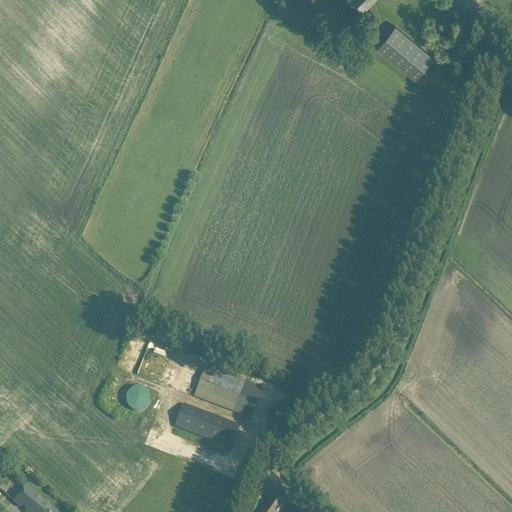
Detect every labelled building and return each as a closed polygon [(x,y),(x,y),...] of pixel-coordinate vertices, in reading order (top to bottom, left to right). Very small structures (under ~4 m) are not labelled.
[(347,0),(361,13),(373,0),(347,0)] [(322,7),(318,15),(329,20),(332,12),(322,7)] [(415,79),(433,57),(395,25),(377,47),(415,79)] [(139,374),(158,380),(170,344),(151,338),(139,374)] [(188,394),(241,415),(250,418),(262,388),(199,364),(188,394)] [(128,406),(129,408),(131,410),(133,411),(135,412),(138,412),(140,412),(142,412),(145,411),(147,409),(148,407),(150,405),(150,403),(151,401),(151,398),(150,396),(149,394),(148,392),(146,390),(144,389),(142,388),(139,388),(137,388),(135,388),(133,389),(131,391),(129,392),(128,394),(127,397),(126,399),(126,401),(127,404),(128,406)] [(240,426),(231,423),(184,404),(175,427),(231,449),(240,426)] [(25,511),(56,511),(27,487),(14,502),(21,508),(23,506),(27,510),(25,511)] [(273,497),(261,511),(280,511),(285,505),(273,497)]
